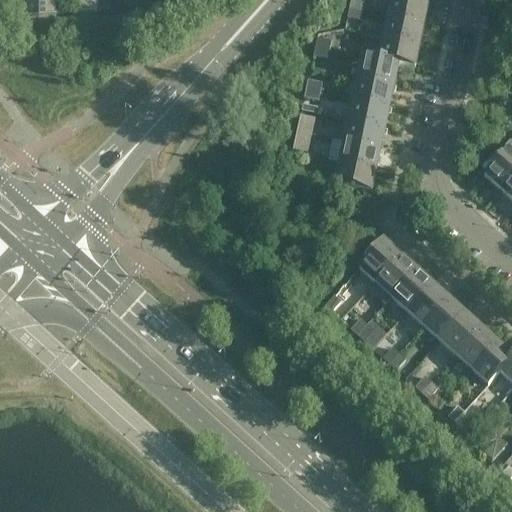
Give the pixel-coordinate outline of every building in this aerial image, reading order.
[(47,15),(45,0),(37,0),(38,16),(47,15)] [(45,0),(47,15),(55,15),(54,0),(45,0)] [(87,13),(86,0),(78,0),(79,13),(87,13)] [(86,0),(87,13),(110,12),(109,0),(86,0)] [(125,0),(114,0),(115,17),(126,17),(125,0)] [(137,0),(125,0),(126,17),(139,16),(137,0)] [(154,0),(137,0),(139,16),(162,15),(154,0)] [(175,0),(154,0),(162,15),(175,0)] [(403,0),(391,0),(387,19),(423,27),(428,5),(403,0)] [(5,17),(14,17),(13,1),(5,1),(5,17)] [(365,5),(351,2),(349,11),(363,14),(365,5)] [(363,14),(349,11),(347,20),(361,23),(363,14)] [(423,27),(387,19),(383,41),(419,48),(423,27)] [(315,48),(329,51),(331,43),(317,40),(315,48)] [(419,48),(383,41),(378,62),(415,69),(419,48)] [(315,48),(313,57),(327,60),(329,51),(315,48)] [(378,62),(362,58),(357,79),(393,87),(398,66),(414,70),(415,69),(378,62)] [(393,87),(357,79),(353,100),(389,108),(393,87)] [(306,90),(320,93),(322,86),(308,82),(306,90)] [(306,90),(304,99),(318,103),(320,93),(306,90)] [(389,108),(353,100),(348,122),(384,129),(389,108)] [(384,129),(348,122),(344,143),(380,150),(384,129)] [(297,133),(311,136),(313,128),(298,125),(297,133)] [(297,133),(295,142),(309,145),(311,136),(297,133)] [(380,150),(344,143),(339,164),(375,171),(380,150)] [(511,152),(510,151),(485,178),(501,193),(511,181),(511,152)] [(375,171),(339,164),(335,186),(371,193),(375,171)] [(303,170),(289,167),(287,176),(301,179),(303,170)] [(511,181),(501,193),(511,202),(511,181)] [(358,271),(375,286),(400,258),(383,243),(358,271)] [(400,258),(375,286),(391,300),(416,273),(400,258)] [(416,273),(391,300),(407,315),(432,287),(416,273)] [(432,287),(407,315),(424,329),(448,301),(432,287)] [(341,304),(334,298),(325,309),(332,315),(341,304)] [(448,301),(424,329),(440,344),(465,316),(448,301)] [(342,321),(352,329),(361,317),(352,309),(342,321)] [(465,316),(440,344),(456,358),(481,330),(465,316)] [(357,338),(367,328),(360,322),(351,332),(357,338)] [(357,338),(364,344),(373,334),(367,328),(357,338)] [(481,330),(456,358),(472,373),(497,345),(481,330)] [(511,358),(497,345),(472,373),(488,387),(499,375),(511,360),(511,358)] [(390,367),(399,357),(392,350),(383,361),(390,367)] [(390,367),(396,373),(405,362),(399,357),(390,367)] [(511,360),(499,375),(511,385),(511,360)] [(422,396),(431,386),(424,379),(415,390),(422,396)] [(422,396),(428,402),(438,391),(431,386),(422,396)] [(447,419),(454,425),(464,414),(457,408),(447,419)]
